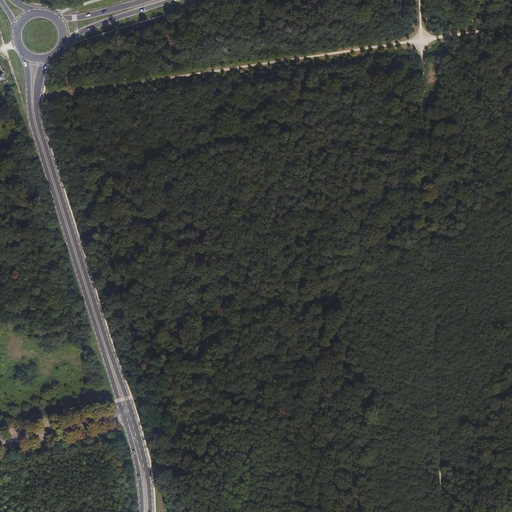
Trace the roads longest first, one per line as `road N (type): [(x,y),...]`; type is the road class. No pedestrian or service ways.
road 1 (secondary): [(125,410),(39,137)]
road 2 (unclassified): [(125,410),(0,443)]
road 3 (secondary): [(63,44),(175,0)]
